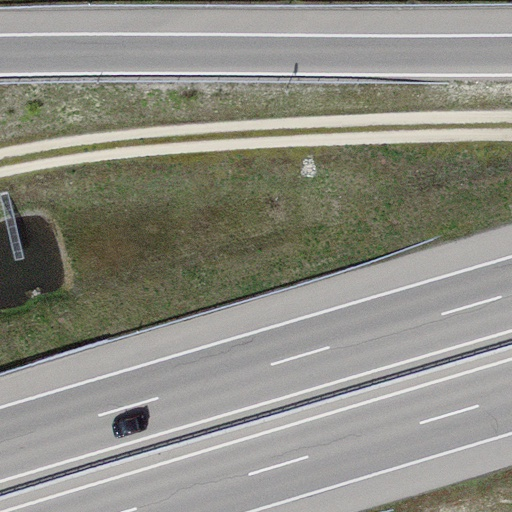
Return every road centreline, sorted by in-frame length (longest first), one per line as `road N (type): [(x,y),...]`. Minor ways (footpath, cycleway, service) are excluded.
road 1 (motorway): [(511,294),(0,444)]
road 2 (motorway): [(511,55),(0,61)]
road 3 (motorway): [(133,511),(511,397)]
